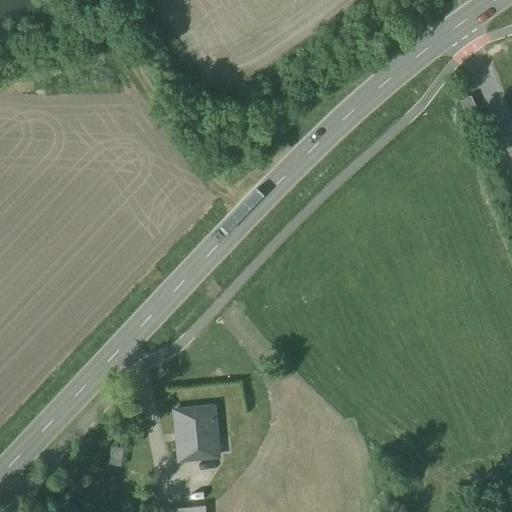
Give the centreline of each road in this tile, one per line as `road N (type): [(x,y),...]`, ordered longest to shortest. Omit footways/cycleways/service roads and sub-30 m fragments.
road 1 (tertiary): [(456,28),(301,159),(0,476)]
road 2 (track): [(253,208),(215,184),(168,136),(89,0)]
road 3 (unclassified): [(456,28),(511,146)]
